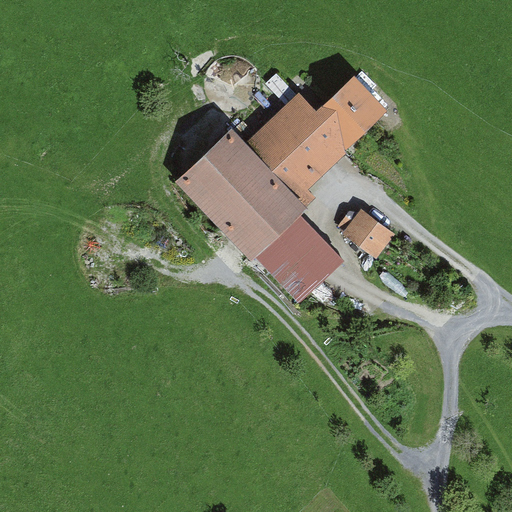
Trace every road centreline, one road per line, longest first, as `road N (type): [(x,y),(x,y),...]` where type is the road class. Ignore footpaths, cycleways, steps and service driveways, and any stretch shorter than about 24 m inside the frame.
road 1 (track): [(511,307),(384,203),(355,191),(326,202),(324,229),(357,270),(367,299),(463,330)]
road 2 (track): [(439,475),(396,450),(309,342),(252,288),(210,273)]
road 3 (track): [(511,313),(478,317),(454,339),(439,511)]
